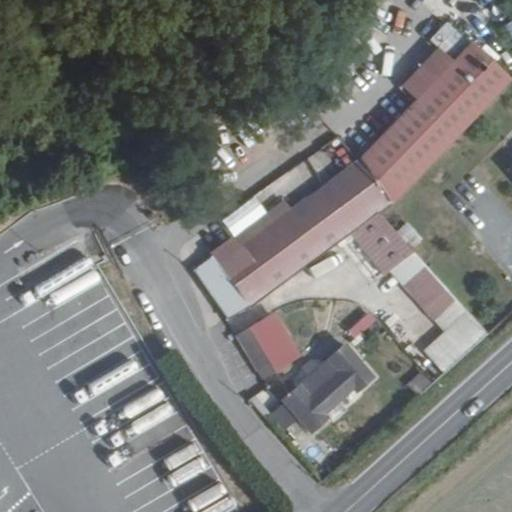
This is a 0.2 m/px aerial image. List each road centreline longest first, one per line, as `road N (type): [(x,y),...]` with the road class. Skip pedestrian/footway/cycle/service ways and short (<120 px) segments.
road 1 (residential): [(315,511),(216,377),(147,252),(382,85)]
road 2 (primary): [(344,511),(511,362)]
